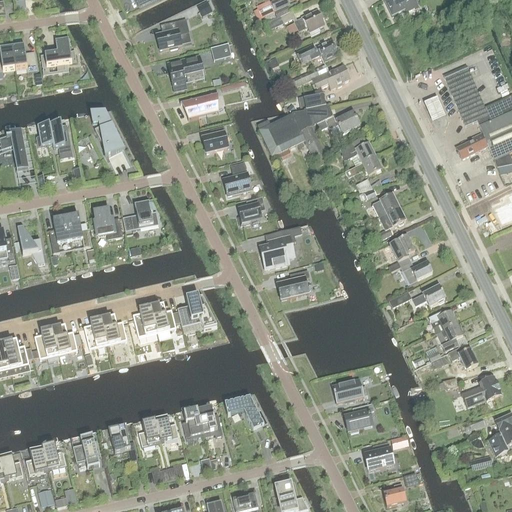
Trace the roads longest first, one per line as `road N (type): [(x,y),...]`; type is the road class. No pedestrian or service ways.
road 1 (secondary): [(511,340),(345,0)]
road 2 (residential): [(93,511),(323,455)]
road 3 (residential): [(201,286),(0,334)]
road 4 (residential): [(231,275),(323,455)]
road 5 (residential): [(180,174),(0,213)]
road 6 (residential): [(99,13),(180,174)]
